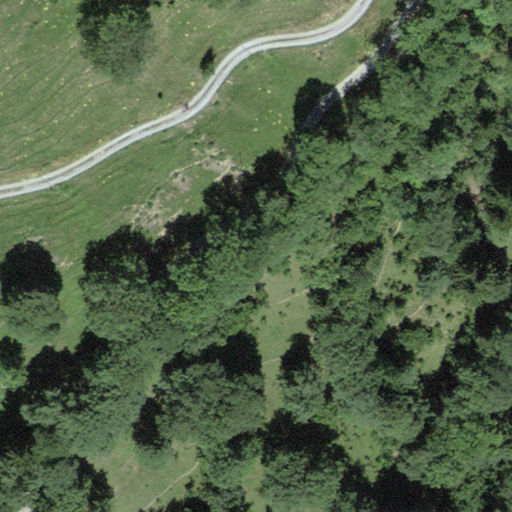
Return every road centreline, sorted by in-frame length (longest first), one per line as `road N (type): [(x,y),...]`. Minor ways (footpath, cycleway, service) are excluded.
road 1 (track): [(21,511),(33,476),(80,412),(344,106),(411,0)]
road 2 (track): [(362,0),(346,24),(313,41),(234,56),(185,114),(64,178),(0,194)]
road 3 (track): [(373,65),(482,0)]
